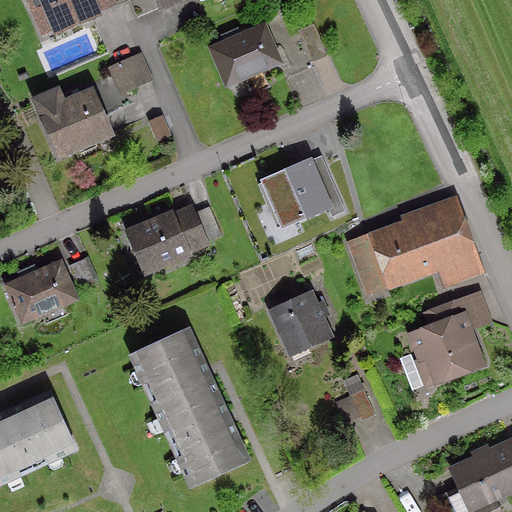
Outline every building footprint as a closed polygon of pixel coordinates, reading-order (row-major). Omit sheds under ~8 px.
[(27,0),(32,10),(48,17),(55,33),(96,15),(89,0),(27,0)] [(155,0),(159,8),(160,8),(158,4),(167,0),(155,0)] [(297,31),(299,35),(310,63),(326,57),(312,24),(297,31)] [(225,85),(273,65),(278,63),(263,27),(238,38),(235,31),(222,37),(224,44),(210,50),(225,85)] [(138,57),(123,64),(134,86),(148,80),(138,57)] [(91,91),(72,100),(69,92),(57,97),(55,92),(34,101),(43,121),(42,121),(57,156),(72,150),(78,161),(100,152),(95,140),(110,133),(91,91)] [(159,118),(149,123),(157,140),(167,136),(159,118)] [(292,169),(262,181),(282,227),(326,208),(326,207),(306,162),(292,169)] [(326,207),(326,208),(330,217),(343,212),(339,202),(326,207)] [(352,244),(352,242),(349,243),(366,291),(432,267),(439,287),(450,283),(481,271),(456,203),(453,204),(456,211),(406,229),(405,227),(373,238),(371,232),(368,233),(369,238),(352,244)] [(128,241),(142,273),(206,246),(205,243),(219,237),(208,209),(193,215),(190,208),(151,225),(125,235),(128,241)] [(84,263),(83,260),(68,267),(69,269),(78,289),(92,283),(84,263)] [(20,280),(6,286),(21,322),(74,300),(62,272),(58,264),(57,265),(34,274),(30,268),(17,273),(20,280)] [(320,317),(309,292),(268,311),(285,349),(302,341),(305,347),(329,336),(328,334),(320,317)] [(480,365),(467,330),(462,317),(457,301),(431,311),(437,326),(410,336),(419,359),(414,360),(424,385),(435,381),(435,382),(480,365)] [(208,377),(203,368),(186,330),(129,355),(151,404),(208,378),(208,377)] [(374,416),(356,376),(342,382),(360,422),(374,416)] [(208,378),(151,404),(184,474),(189,487),(246,461),(229,424),(225,414),(208,378)] [(0,415),(0,483),(72,450),(74,450),(48,393),(10,410),(1,415),(0,415)] [(511,441),(451,470),(458,487),(469,510),(511,490),(511,441)]
